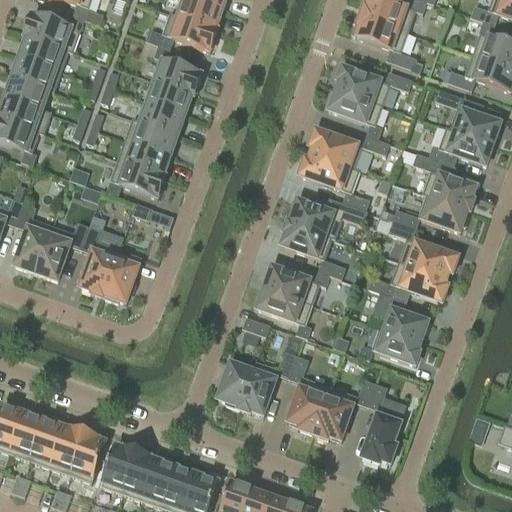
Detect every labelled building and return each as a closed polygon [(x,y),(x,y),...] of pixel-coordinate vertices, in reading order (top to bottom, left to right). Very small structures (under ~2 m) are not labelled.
[(49,0),(77,10),(73,21),(84,25),(93,1),(93,0),(49,0)] [(223,14),(183,0),(181,0),(176,15),(171,13),(170,18),(215,34),(223,14)] [(183,0),(223,14),(227,0),(183,0)] [(364,10),(360,21),(408,37),(415,17),(422,19),(426,8),(414,4),(410,15),(369,0),(366,11),(364,10)] [(426,8),(433,10),(436,0),(409,0),(409,1),(414,3),(414,4),(426,8)] [(511,24),(511,1),(508,0),(493,0),(487,16),(474,11),(470,23),(482,27),(494,31),(498,20),(511,24)] [(158,52),(169,56),(173,44),(209,57),(218,35),(215,34),(170,18),(164,35),(151,31),(145,47),(158,52)] [(84,25),(73,21),(69,32),(32,20),(25,42),(27,43),(68,57),(72,59),(81,36),(84,25)] [(400,58),(408,37),(360,21),(357,31),(358,32),(354,43),(390,55),(386,66),(410,75),(414,63),(400,58)] [(478,39),(479,39),(472,60),(511,74),(511,50),(490,43),(494,31),(482,27),(478,39)] [(20,62),(61,77),(68,57),(27,43),(20,62)] [(150,86),(192,101),(194,102),(202,80),(194,77),(165,66),(169,56),(158,52),(154,63),(158,65),(150,86)] [(510,98),(511,92),(511,74),(472,60),(464,81),(451,76),(447,88),(471,97),(475,85),(510,98)] [(61,77),(20,62),(13,82),(54,97),(61,77)] [(99,90),(105,75),(97,73),(92,88),(99,90)] [(412,85),(388,77),(384,88),(342,73),(338,86),(340,87),(337,95),(382,111),(389,91),(408,97),(412,85)] [(110,77),(105,92),(113,95),(118,80),(110,77)] [(54,97),(13,82),(5,102),(51,119),(51,118),(42,115),(49,96),(53,98),(54,97)] [(144,105),(185,120),(192,101),(150,86),(144,105)] [(99,90),(92,88),(86,103),(94,105),(99,90)] [(113,95),(105,92),(100,107),(107,110),(113,95)] [(378,145),(382,133),(375,131),(382,111),(337,95),(334,103),(332,102),(328,115),(369,130),(366,141),(377,145),(378,145)] [(439,95),(435,107),(456,114),(449,134),(449,135),(493,150),(500,129),(480,122),(483,111),(462,103),(439,95)] [(51,119),(5,102),(0,117),(0,122),(44,138),(51,119)] [(132,125),(177,141),(185,120),(144,105),(137,125),(132,124),(132,125)] [(77,128),(85,131),(90,116),(83,113),(77,128)] [(91,133),(98,136),(103,121),(96,118),(91,133)] [(44,138),(0,122),(0,147),(25,156),(21,168),(32,172),(36,160),(32,159),(39,139),(43,140),(44,138)] [(124,145),(170,162),(177,141),(132,125),(124,145)] [(85,131),(77,128),(72,143),(80,146),(85,131)] [(98,136),(91,133),(85,148),(93,151),(98,136)] [(428,163),(439,167),(452,172),(456,161),(485,171),(493,150),(449,135),(449,134),(446,133),(438,153),(432,151),(428,163)] [(359,177),(359,176),(354,174),(362,153),(385,161),(389,149),(378,145),(377,145),(366,141),(362,152),(315,136),(310,152),(313,153),(311,160),(359,177)] [(170,162),(124,145),(118,164),(163,181),(170,162)] [(416,158),(412,170),(430,177),(422,200),(426,201),(426,200),(470,216),(473,206),(471,205),(475,192),(453,184),(457,173),(452,172),(439,167),(428,163),(416,158)] [(365,217),(369,205),(351,199),(359,177),(311,160),(308,166),(305,165),(299,181),(346,197),(342,208),(365,217)] [(163,181),(118,164),(106,198),(117,202),(121,191),(158,204),(165,181),(163,181)] [(396,215),(392,227),(415,235),(419,224),(459,238),(462,230),(464,231),(469,217),(470,216),(426,200),(426,201),(418,223),(396,215)] [(335,244),(342,224),(362,231),(367,217),(365,217),(342,208),(329,204),(324,215),(298,206),(295,213),(293,213),(288,227),(335,244)] [(0,240),(4,228),(16,232),(24,209),(12,205),(8,216),(0,213),(0,240)] [(36,279),(52,232),(32,224),(36,213),(24,209),(16,232),(27,236),(15,271),(36,279)] [(131,220),(148,226),(152,214),(135,209),(131,220)] [(329,281),(341,285),(345,273),(323,265),(331,244),(335,245),(335,244),(288,227),(284,238),(286,238),(282,251),(322,265),(318,276),(329,280),(329,281)] [(392,227),(388,238),(406,245),(398,267),(446,284),(449,278),(452,279),(458,263),(411,246),(415,235),(392,227)] [(81,255),(89,232),(77,228),(73,239),(52,232),(36,279),(57,286),(69,251),(81,255)] [(81,255),(92,259),(80,292),(93,297),(92,299),(102,303),(119,255),(96,247),(101,236),(89,232),(81,255)] [(102,303),(103,303),(103,302),(117,308),(118,306),(121,307),(125,308),(129,297),(130,298),(134,288),(133,288),(141,263),(119,255),(102,303)] [(372,283),(368,295),(380,299),(391,303),(405,308),(409,296),(442,308),(447,292),(444,290),(446,284),(398,267),(390,289),(372,283)] [(312,310),(319,290),(325,292),(329,281),(329,280),(318,276),(314,287),(272,272),(265,293),(312,310)] [(265,293),(257,314),(299,329),(295,340),(307,344),(311,332),(304,330),(312,310),(265,293)] [(375,310),(372,320),(388,326),(384,336),(420,348),(423,340),(425,341),(430,328),(402,318),(405,308),(391,303),(380,299),(375,310)] [(269,331),(246,323),(242,334),(265,342),(269,331)] [(379,334),(372,354),(377,356),(377,357),(415,370),(419,358),(417,357),(420,348),(384,336),(379,334)] [(373,354),(361,350),(357,362),(369,366),(373,354)] [(239,415),(249,418),(250,416),(263,420),(277,380),(288,384),(296,361),(285,357),(278,375),(256,367),(243,405),(239,415)] [(330,393),(302,383),(308,365),(296,361),(288,384),(301,389),(288,427),(300,431),(299,434),(313,439),(330,393)] [(239,415),(243,405),(256,367),(255,367),(252,376),(230,369),(224,385),(223,385),(220,394),(221,395),(218,404),(225,407),(225,409),(239,414),(239,415)] [(357,403),(330,393),(313,439),(327,444),(328,442),(340,446),(354,408),(367,412),(375,389),(363,385),(357,403)] [(375,389),(367,412),(378,416),(362,463),(379,469),(381,466),(390,469),(396,451),(393,450),(402,424),(379,416),(387,393),(375,389)] [(0,417),(0,455),(9,459),(23,418),(15,416),(13,413),(8,411),(5,412),(2,411),(0,417)] [(9,459),(29,466),(44,426),(41,425),(40,422),(35,420),(32,422),(23,418),(9,459)] [(476,422),(473,429),(487,434),(489,427),(476,422)] [(29,466),(50,473),(64,433),(56,430),(54,427),(49,425),(46,427),(44,426),(29,466)] [(511,432),(504,430),(498,448),(511,453),(511,432)] [(50,473),(71,481),(86,438),(72,434),(72,436),(64,433),(50,473)] [(86,438),(71,481),(91,488),(106,448),(97,445),(98,443),(86,438)] [(101,492),(122,499),(137,456),(125,452),(124,454),(115,451),(101,492)] [(122,499),(142,506),(157,466),(149,463),(150,461),(137,456),(122,499)] [(142,506),(158,511),(163,511),(177,473),(175,472),(173,469),(168,468),(165,469),(157,466),(142,506)] [(163,511),(186,511),(198,481),(189,477),(188,474),(182,473),(179,474),(177,473),(163,511)] [(12,498),(17,500),(23,483),(17,481),(11,497),(12,498)] [(198,481),(186,511),(210,511),(218,488),(215,487),(214,484),(209,482),(206,483),(198,481)] [(23,483),(17,500),(22,502),(24,502),(30,485),(23,483)] [(221,511),(244,511),(251,495),(238,491),(237,493),(229,490),(221,511)] [(58,511),(64,498),(57,495),(51,511),(58,511)] [(244,511),(267,511),(270,505),(263,502),(264,500),(251,495),(244,511)] [(64,498),(58,511),(66,511),(71,500),(64,498)]
